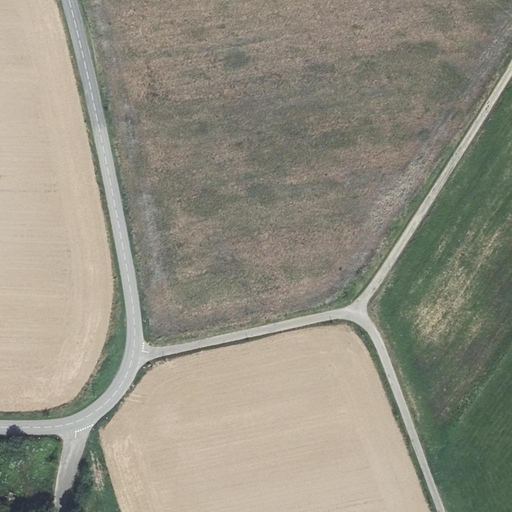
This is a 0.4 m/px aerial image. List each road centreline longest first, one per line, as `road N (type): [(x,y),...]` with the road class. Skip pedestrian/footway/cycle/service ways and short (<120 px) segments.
road 1 (tertiary): [(133,353),(132,294),(69,0)]
road 2 (unclassified): [(355,318),(511,67)]
road 3 (residential): [(355,318),(334,314),(133,353)]
road 4 (residential): [(441,511),(368,327),(355,318)]
